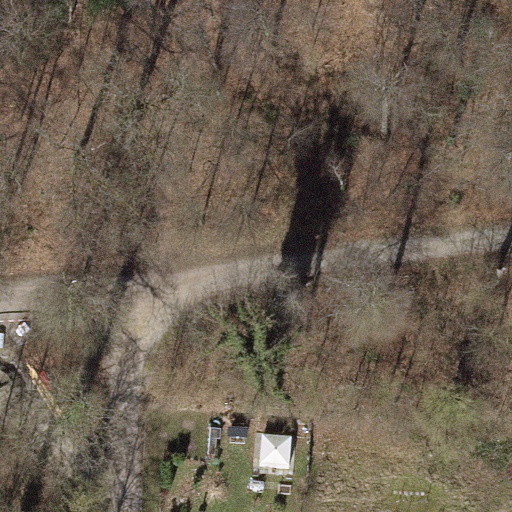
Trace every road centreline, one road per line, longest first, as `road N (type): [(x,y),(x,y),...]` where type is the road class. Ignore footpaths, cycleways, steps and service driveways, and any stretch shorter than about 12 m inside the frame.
road 1 (track): [(511,240),(0,298)]
road 2 (track): [(165,282),(173,153),(222,0)]
road 3 (track): [(165,282),(114,511)]
road 4 (track): [(113,511),(0,360)]
